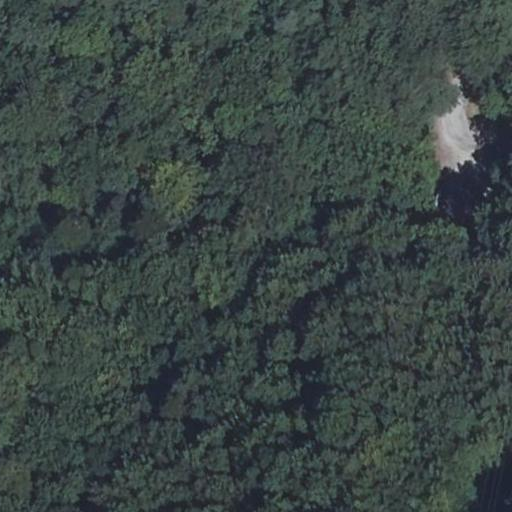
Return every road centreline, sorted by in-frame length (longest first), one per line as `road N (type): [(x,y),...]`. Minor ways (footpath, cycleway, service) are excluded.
road 1 (track): [(0,49),(205,77),(451,134)]
road 2 (unclassified): [(451,134),(447,185),(458,220),(511,256)]
